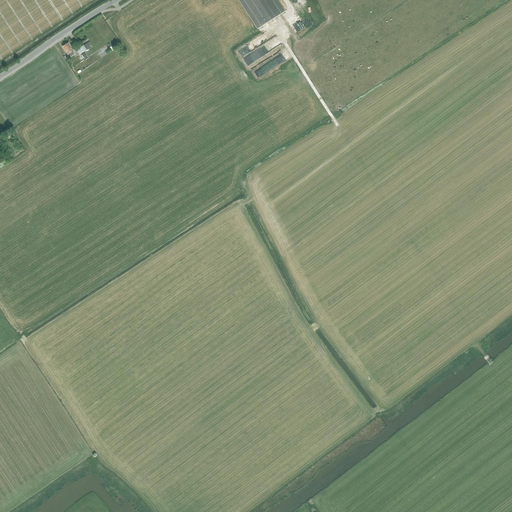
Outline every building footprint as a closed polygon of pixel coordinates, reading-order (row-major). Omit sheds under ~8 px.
[(238,0),(257,29),(285,11),(277,0),(238,0)] [(74,54),(73,51),(74,50),(73,50),(75,49),(74,46),(72,48),(69,42),(62,46),(69,57),(74,54)] [(103,54),(109,48),(104,43),(98,49),(103,54)] [(84,45),(77,50),(80,55),(87,50),(84,45)] [(256,57),(254,54),(258,52),(256,48),(244,55),(247,62),(256,57)] [(263,72),(259,66),(255,69),(259,75),(263,72)]
